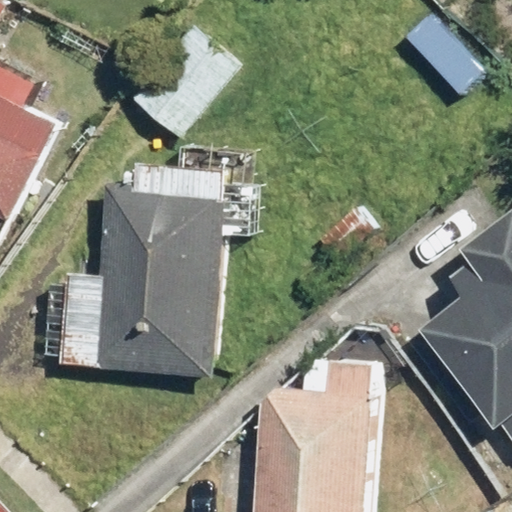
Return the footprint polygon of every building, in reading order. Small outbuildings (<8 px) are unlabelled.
[(0,0),(0,64),(2,66),(16,40),(36,0),(0,0)] [(267,59),(218,15),(152,88),(201,132),(267,59)] [(0,197),(2,193),(35,210),(86,110),(56,95),(70,67),(16,40),(2,66),(0,64),(0,197)] [(90,276),(63,274),(57,356),(235,368),(245,228),(274,230),(278,174),(257,172),(258,158),(147,150),(145,177),(132,176),(127,252),(92,249),(90,276)] [(511,410),(511,225),(495,239),(503,248),(482,264),(497,284),(425,338),(488,421),(508,406),(511,410)] [(389,511),(401,354),(335,349),(332,386),(284,382),(274,511),(389,511)] [(511,511),(511,494),(483,511),(511,511)]
